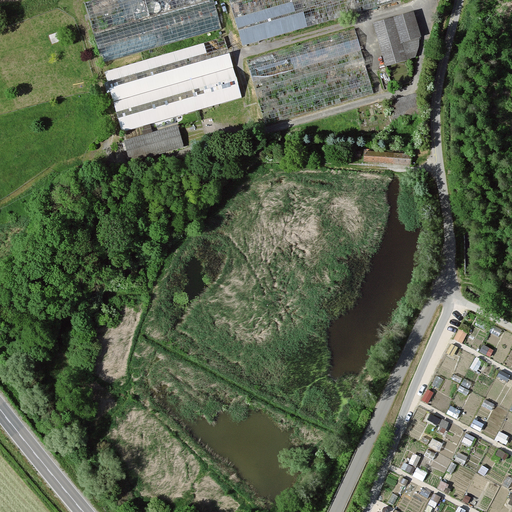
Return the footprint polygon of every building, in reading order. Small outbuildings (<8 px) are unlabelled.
[(223,29),(214,0),(99,0),(83,5),(100,64),(223,29)] [(398,0),(228,0),(242,47),(399,1),(398,0)] [(411,12),(371,24),(383,66),(413,57),(418,38),(411,12)] [(373,94),(354,28),(245,60),(264,125),(373,94)] [(202,45),(103,73),(121,132),(201,109),(193,79),(210,74),(202,45)] [(414,94),(389,101),(394,117),(419,110),(414,94)] [(178,126),(122,142),(128,162),(183,146),(178,126)] [(409,154),(363,152),(362,163),(408,165),(409,154)]
